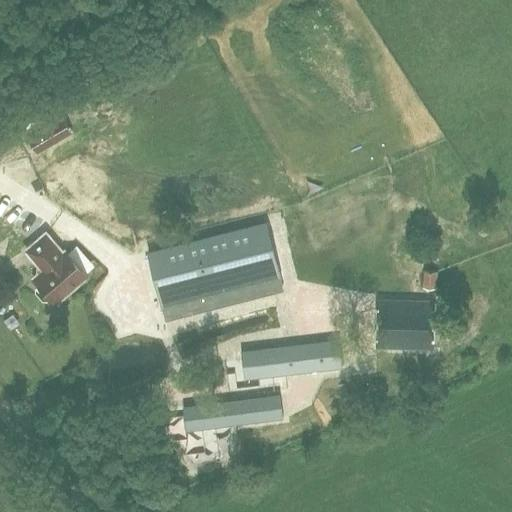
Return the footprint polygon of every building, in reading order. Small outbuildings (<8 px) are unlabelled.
[(37,152),(54,142),(44,126),(27,136),(37,152)] [(90,179),(47,183),(48,196),(92,191),(90,179)] [(511,209),(508,202),(479,216),(491,239),(511,228),(511,209)] [(266,222),(148,252),(165,316),(283,285),(266,222)] [(45,235),(26,252),(39,266),(36,269),(36,274),(38,276),(34,280),(39,286),(36,289),(36,293),(43,301),(48,302),(51,299),(56,304),(76,286),(79,287),(85,282),(85,278),(87,276),(66,252),(63,254),(45,235)] [(437,288),(438,271),(424,270),(423,287),(437,288)] [(433,348),(435,302),(379,299),(377,345),(433,348)] [(141,322),(132,338),(154,350),(163,334),(141,322)] [(289,372),(342,366),(339,340),(242,352),(245,375),(288,370),(289,372)] [(206,441),(204,428),(282,418),(279,394),(184,406),(187,430),(171,432),(173,446),(206,441)]
